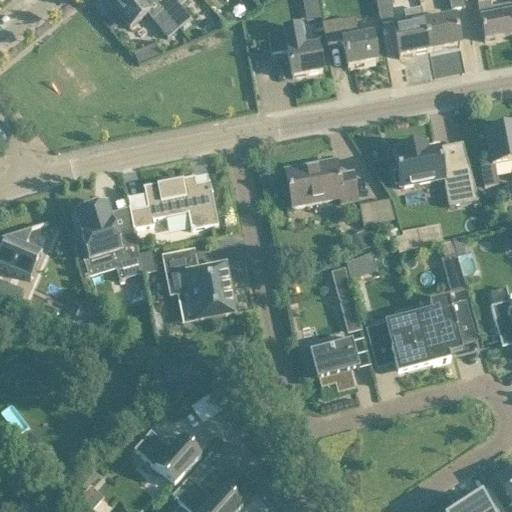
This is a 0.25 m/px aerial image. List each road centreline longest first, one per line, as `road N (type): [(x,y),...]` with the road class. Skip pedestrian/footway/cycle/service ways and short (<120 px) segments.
road 1 (unclassified): [(234,137),(301,431)]
road 2 (tertiary): [(234,137),(511,84)]
road 3 (tertiary): [(35,179),(234,137)]
road 4 (unclassified): [(486,392),(301,431)]
road 5 (unclassified): [(393,511),(511,439)]
